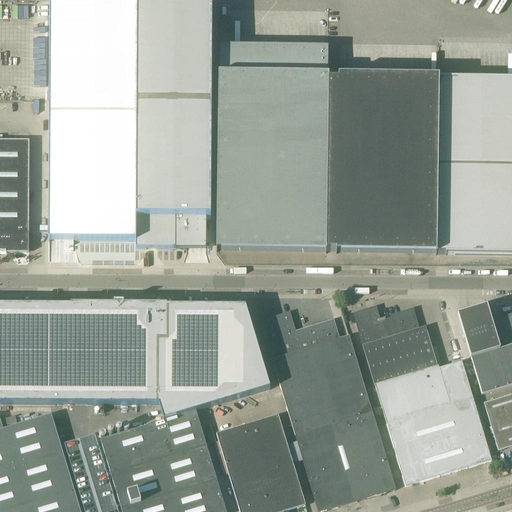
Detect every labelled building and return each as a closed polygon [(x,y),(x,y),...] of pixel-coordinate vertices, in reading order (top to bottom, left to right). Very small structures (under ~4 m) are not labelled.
[(209,219),(212,4),(51,2),(48,243),(136,244),(136,250),(206,251),(207,219),(209,219)] [(219,77),(216,253),(217,253),(217,251),(325,253),(325,255),(326,255),(326,253),(329,78),(329,49),(220,47),(219,77)] [(329,82),(329,78),(326,253),(335,253),(335,255),(336,255),(336,253),(435,255),(435,256),(436,256),(436,255),(438,83),(439,80),(438,80),(438,83),(340,81),(340,78),(339,78),(339,82),(329,82)] [(511,83),(438,83),(436,255),(511,255),(511,83)] [(29,142),(0,141),(0,253),(28,253),(29,142)] [(0,405),(156,406),(161,423),(100,441),(121,511),(225,511),(195,413),(270,391),(245,308),(171,308),(167,308),(156,308),(156,311),(137,311),(137,346),(109,346),(109,308),(0,307),(0,405)] [(490,321),(487,309),(458,318),(470,359),(481,396),(511,386),(511,346),(500,350),(490,321)] [(367,310),(353,314),(363,347),(374,386),(386,425),(391,440),(398,464),(405,488),(491,462),(461,363),(439,370),(438,367),(436,368),(425,329),(418,331),(412,311),(371,323),(367,310)] [(289,313),(260,322),(317,511),(324,511),(395,491),(388,467),(381,443),(349,338),(340,341),(333,321),(295,332),(289,313)] [(511,346),(511,314),(490,321),(500,350),(511,346)] [(511,395),(483,404),(498,452),(511,447),(511,395)] [(80,511),(51,416),(3,430),(0,420),(0,511),(80,511)] [(286,511),(305,507),(277,416),(216,435),(239,511),(286,511)] [(5,427),(16,423),(15,417),(3,420),(5,427)]
